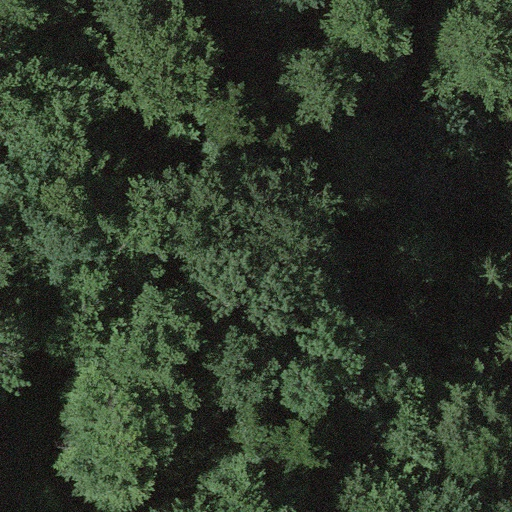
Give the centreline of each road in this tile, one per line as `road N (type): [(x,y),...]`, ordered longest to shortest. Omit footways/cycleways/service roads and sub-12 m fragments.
road 1 (track): [(0,187),(428,235),(511,261)]
road 2 (track): [(97,511),(0,366)]
